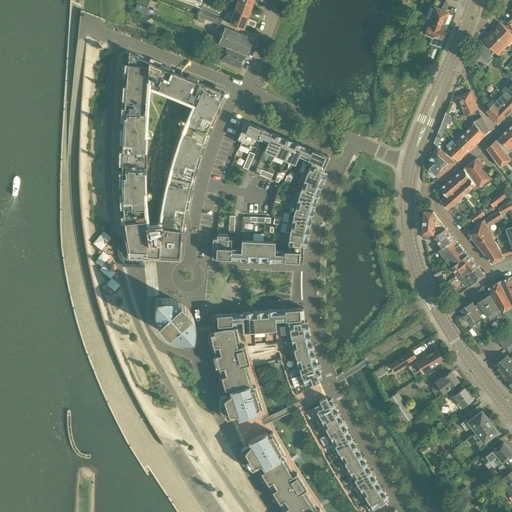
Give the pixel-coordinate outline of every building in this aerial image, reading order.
[(238,0),(233,13),(247,18),(252,6),(238,0)] [(427,19),(443,25),(448,13),(440,10),(441,7),(443,2),(436,0),(434,0),(433,5),(434,7),(429,20),(427,19)] [(155,11),(140,6),(138,11),(144,14),(153,18),(155,11)] [(198,16),(205,19),(205,18),(219,24),(222,18),(199,8),(197,15),(198,15),(198,16)] [(511,13),(510,12),(501,20),(502,21),(511,29),(511,13)] [(247,18),(233,13),(229,24),(243,29),(247,18)] [(443,25),(427,19),(425,23),(423,22),(419,32),(424,34),(424,35),(432,38),(429,43),(440,47),(445,34),(446,31),(444,30),(445,26),(443,25)] [(491,32),(506,46),(511,40),(511,34),(500,23),(491,32)] [(225,27),(222,35),(249,47),(253,39),(225,27)] [(506,46),(491,32),(483,40),(498,55),(506,46)] [(222,35),(220,39),(207,33),(204,38),(212,42),(246,56),(249,47),(222,35)] [(246,56),(212,42),(209,49),(221,55),(218,60),(224,63),(240,69),(246,56)] [(481,57),(488,50),(482,43),(475,51),(481,56),(480,57),(481,57)] [(405,59),(409,50),(403,48),(399,57),(405,59)] [(125,236),(127,258),(144,259),(143,253),(154,254),(178,255),(182,223),(183,217),(186,202),(189,188),(193,174),(197,160),(201,146),(206,133),(211,119),(217,106),(224,93),(163,69),(164,64),(125,49),(124,65),(122,93),(120,113),(120,121),(119,145),(118,161),(118,173),(118,188),(118,203),(119,218),(120,233),(126,233),(126,236),(125,236)] [(488,50),(481,57),(488,63),(494,57),(488,50)] [(465,115),(478,109),(470,91),(457,97),(465,115)] [(511,108),(511,104),(504,95),(487,111),(498,123),(511,108)] [(446,112),(442,121),(447,123),(450,124),(452,119),(446,112)] [(465,133),(476,144),(490,131),(481,117),(473,122),(474,124),(465,133)] [(268,131),(245,121),(237,140),(241,141),(239,145),(250,149),(251,146),(254,147),(255,147),(258,140),(260,141),(263,142),(267,143),(271,132),(268,131)] [(447,123),(442,121),(438,133),(442,135),(445,128),(447,123)] [(511,133),(508,130),(498,138),(511,152),(511,151),(511,133)] [(271,132),(267,143),(264,151),(274,155),(281,138),(282,137),(271,132)] [(465,133),(456,142),(467,153),(476,144),(465,133)] [(281,138),(274,155),(284,160),(291,142),(292,141),(282,137),(281,138)] [(501,167),(511,160),(497,140),(487,148),(495,159),(501,167)] [(291,142),(284,160),(294,164),(296,160),(302,146),(302,145),(292,141),(291,142)] [(467,153),(456,142),(447,150),(457,162),(467,153)] [(302,145),(302,146),(296,160),(298,157),(304,159),(302,163),(306,164),(323,171),(329,157),(302,145)] [(440,177),(456,163),(438,147),(434,151),(428,166),(430,168),(430,169),(431,169),(429,171),(429,173),(433,177),(435,177),(437,175),(438,175),(440,177)] [(252,156),(248,155),(243,166),(247,168),(252,156)] [(477,158),(465,169),(475,185),(477,188),(491,177),(484,168),(477,158)] [(258,172),(259,168),(266,169),(267,166),(257,164),(255,172),(258,172)] [(323,171),(306,164),(302,174),(323,182),(327,173),(323,171)] [(464,168),(456,175),(469,191),(475,185),(465,169),(464,168)] [(302,174),(298,183),(319,191),(323,182),(302,174)] [(469,191),(456,175),(448,182),(462,197),(469,191)] [(462,197),(448,182),(440,189),(446,195),(441,200),(448,210),(462,197)] [(298,183),(295,193),(316,200),(319,191),(298,183)] [(493,207),(507,197),(504,194),(502,191),(489,201),(493,207)] [(295,193),(292,203),(313,209),(316,200),(295,193)] [(313,209),(292,203),(289,213),(311,218),(313,209)] [(511,210),(508,204),(499,209),(499,211),(502,218),(503,218),(502,215),(511,210)] [(475,213),(480,219),(485,215),(484,214),(480,209),(475,213)] [(435,237),(447,229),(434,212),(425,211),(425,219),(424,219),(424,225),(424,233),(424,238),(432,239),(432,234),(433,234),(435,237)] [(499,211),(484,221),(469,234),(477,244),(493,233),(490,228),(489,228),(489,227),(502,218),(499,211)] [(311,218),(289,213),(288,218),(287,223),(308,228),(309,228),(311,218)] [(480,219),(475,213),(470,217),(471,219),(475,223),(480,219)] [(286,228),(285,233),(307,237),(309,228),(308,228),(287,223),(286,228)] [(102,229),(91,242),(99,248),(110,236),(102,229)] [(447,229),(435,237),(443,247),(455,239),(447,229)] [(284,239),(284,245),(290,246),(303,248),(303,247),(306,247),(307,237),(285,233),(284,239)] [(493,233),(477,244),(493,263),(505,258),(504,257),(511,254),(511,247),(501,251),(493,237),(495,236),(493,233)] [(232,260),(233,248),(233,240),(228,240),(228,236),(216,235),(216,239),(212,239),(212,247),(211,253),(211,259),(232,260)] [(443,247),(439,250),(452,267),(469,255),(455,239),(443,247)] [(241,240),(241,248),(240,260),(251,261),(252,241),(241,240)] [(263,241),(252,241),(251,261),(262,261),(263,241)] [(274,242),(263,241),(262,261),(273,262),(274,250),(274,242)] [(283,250),(274,250),(273,262),(292,263),(302,263),(303,248),(290,246),(284,245),(283,250)] [(100,249),(93,261),(101,265),(107,254),(100,249)] [(477,266),(469,255),(452,267),(451,267),(457,275),(458,276),(460,275),(460,274),(467,269),(469,272),(477,266)] [(460,274),(460,275),(458,276),(462,282),(464,281),(469,288),(485,276),(477,266),(469,272),(467,269),(460,274)] [(437,277),(442,274),(445,273),(442,267),(432,272),(435,278),(437,277)] [(442,274),(437,277),(440,283),(446,280),(442,274)] [(114,276),(105,282),(110,291),(120,285),(114,276)] [(500,281),(511,304),(511,281),(510,277),(500,281)] [(451,300),(458,296),(448,281),(441,285),(451,300)] [(511,307),(511,304),(500,281),(490,287),(493,293),(504,312),(507,319),(511,316),(511,309),(511,308),(511,307)] [(477,304),(483,314),(485,312),(487,317),(488,321),(490,322),(500,316),(500,314),(498,310),(499,309),(490,294),(478,302),(479,303),(477,304)] [(147,296),(132,300),(136,313),(151,309),(147,296)] [(188,310),(186,308),(184,306),(182,304),(180,302),(177,301),(173,299),(170,299),(167,298),(163,298),(160,298),(156,299),(154,303),(154,307),(154,310),(154,313),(155,316),(156,320),(157,322),(158,325),(160,327),(161,330),(163,332),(166,334),(168,336),(171,337),(175,339),(178,340),(182,340),(185,340),(189,340),(192,340),(193,339),(193,338),(194,335),(195,331),(195,328),(195,327),(194,324),(194,321),(192,317),(191,314),(189,312),(188,310)] [(483,314),(477,304),(475,305),(473,302),(461,309),(463,314),(470,324),(482,317),(481,315),(483,314)] [(303,308),(283,309),(284,321),(284,324),(304,322),(303,308)] [(274,310),(262,311),(264,331),(276,330),(275,322),(274,310)] [(262,311),(251,312),(253,332),(264,331),(262,311)] [(251,312),(241,313),(242,325),(242,333),(253,332),(251,312)] [(235,325),(234,313),(212,315),(213,325),(213,329),(213,330),(236,328),(235,325)] [(304,322),(284,324),(286,335),(308,332),(307,327),(306,322),(304,322)] [(236,328),(213,330),(209,331),(210,334),(208,335),(208,342),(211,348),(213,348),(215,356),(213,356),(213,363),(217,369),(219,369),(221,377),(219,377),(219,384),(223,390),(224,390),(226,395),(253,387),(246,364),(249,364),(244,345),(240,346),(236,328)] [(500,342),(508,337),(505,331),(493,339),(496,344),(500,342)] [(308,332),(286,335),(288,344),(310,341),(308,332)] [(511,336),(511,335),(508,337),(500,342),(504,349),(506,347),(511,343),(511,336)] [(312,350),(310,341),(288,344),(289,350),(290,355),(312,350)] [(315,359),(312,350),(290,355),(293,365),(315,359)] [(436,350),(423,358),(409,367),(415,377),(421,373),(422,374),(430,369),(429,368),(442,360),(436,350)] [(389,364),(393,371),(415,358),(411,351),(389,364)] [(501,372),(511,363),(511,356),(509,359),(506,355),(495,365),(501,372)] [(318,369),(315,359),(293,365),(295,370),(297,376),(318,369)] [(511,363),(501,372),(507,380),(511,376),(511,363)] [(322,378),(318,369),(297,376),(299,381),(301,386),(311,382),(312,386),(318,383),(319,382),(318,379),(322,378)] [(442,376),(435,382),(434,381),(431,384),(435,389),(438,387),(443,393),(458,381),(450,371),(442,377),(442,376)] [(255,386),(253,387),(226,395),(220,397),(219,410),(227,420),(231,419),(234,418),(237,417),(238,420),(258,414),(257,410),(262,409),(255,386)] [(462,407),(472,400),(463,387),(453,395),(462,407)] [(413,416),(398,392),(386,399),(402,424),(413,416)] [(315,418),(335,407),(331,399),(327,400),(326,397),(324,398),(319,401),(320,404),(311,409),(315,418)] [(335,407),(315,418),(320,427),(339,416),(335,407)] [(481,411),(468,421),(466,419),(460,423),(465,430),(471,426),(476,432),(489,422),(481,411)] [(339,416),(320,427),(324,436),(344,425),(339,416)] [(476,432),(480,438),(475,442),(480,449),(486,444),(484,442),(497,432),(489,422),(476,432)] [(344,425),(324,436),(329,444),(348,433),(344,425)] [(282,454),(284,453),(272,432),(267,435),(266,432),(248,442),(249,445),(246,447),(244,448),(240,450),(242,463),(252,471),(258,468),(282,454)] [(353,442),(348,433),(329,444),(334,453),(353,442)] [(358,450),(353,442),(334,453),(338,461),(358,450)] [(493,450),(485,456),(481,459),(485,464),(489,461),(489,462),(492,459),(497,466),(501,462),(511,454),(503,442),(492,450),(493,450)] [(420,450),(423,454),(429,450),(425,445),(420,450)] [(363,459),(358,450),(338,461),(343,470),(363,459)] [(282,454),(258,468),(260,472),(259,473),(261,480),(266,485),(267,484),(272,491),(270,492),(272,499),(277,504),(279,503),(283,509),(282,511),(313,511),(317,510),(304,490),(307,489),(296,472),(294,474),(282,454)] [(368,467),(363,459),(343,470),(348,478),(368,467)] [(373,475),(368,467),(348,478),(353,487),(373,475)] [(491,467),(480,475),(486,482),(497,474),(491,467)] [(511,470),(501,479),(500,480),(511,496),(511,470)] [(378,484),(373,475),(353,487),(358,495),(378,484)] [(383,492),(378,484),(358,495),(364,503),(383,492)] [(388,500),(383,492),(364,503),(369,511),(379,506),(384,503),(385,502),(388,500)]
